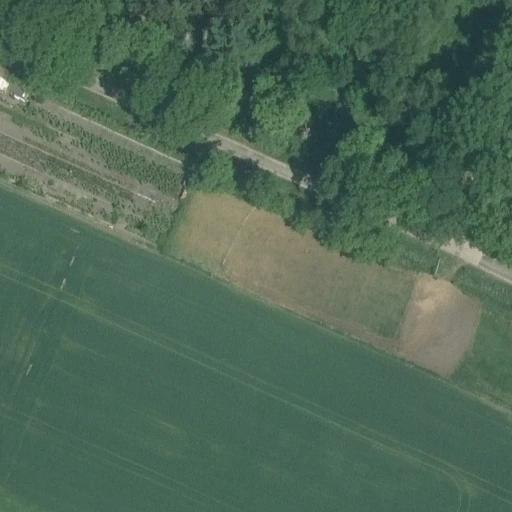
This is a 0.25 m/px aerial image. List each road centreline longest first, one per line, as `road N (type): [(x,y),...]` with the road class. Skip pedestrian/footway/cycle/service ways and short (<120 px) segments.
road 1 (unclassified): [(458,248),(0,38)]
road 2 (unclassified): [(511,117),(458,248)]
